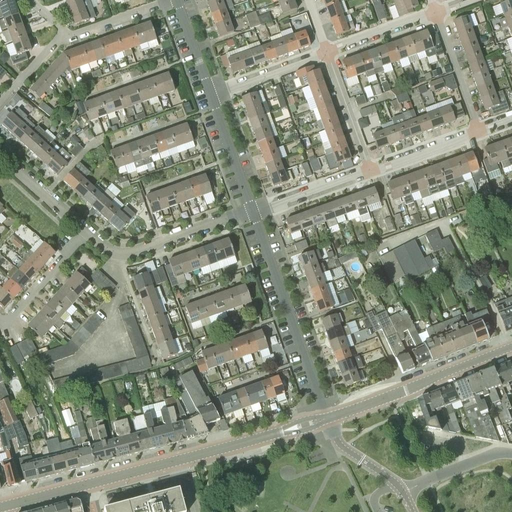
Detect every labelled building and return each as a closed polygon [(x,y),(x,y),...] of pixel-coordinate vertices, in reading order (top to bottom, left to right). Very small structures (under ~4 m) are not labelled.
[(88,0),(83,0),(81,1),(67,6),(75,26),(95,19),(88,0)] [(229,0),(218,0),(207,4),(211,16),(225,10),(233,8),(229,0)] [(293,0),(287,0),(279,3),(283,15),(297,10),(293,0)] [(322,0),(326,8),(337,4),(345,1),(344,0),(322,0)] [(415,0),(392,0),(399,18),(413,13),(411,10),(418,7),(415,0)] [(511,0),(500,5),(504,16),(511,13),(511,0)] [(0,19),(3,18),(4,20),(18,15),(13,1),(0,6),(0,19)] [(354,14),(352,10),(341,14),(337,4),(326,8),(331,22),(343,18),(354,14)] [(386,19),(380,5),(373,7),(378,21),(386,19)] [(256,12),(260,25),(272,21),(267,8),(256,12)] [(225,10),(211,16),(215,26),(229,21),(225,10)] [(260,25),(256,12),(245,16),(250,29),(260,25)] [(511,13),(504,16),(505,19),(499,20),(502,29),(508,27),(511,25),(511,13)] [(18,15),(4,20),(0,21),(0,28),(1,31),(7,29),(8,31),(22,26),(18,15)] [(457,33),(471,28),(467,17),(453,22),(457,33)] [(343,18),(331,22),(336,37),(355,30),(352,22),(345,25),(343,18)] [(233,33),(229,21),(215,26),(220,38),(233,33)] [(150,23),(141,26),(147,44),(157,40),(150,23)] [(22,26),(8,31),(2,33),(3,38),(4,37),(7,44),(12,42),(26,37),(22,26)] [(147,44),(141,26),(132,30),(139,47),(147,44)] [(461,44),(475,39),(471,28),(457,33),(461,44)] [(139,47),(132,30),(124,33),(130,50),(139,47)] [(305,32),(293,37),(298,51),(310,46),(305,32)] [(417,35),(424,52),(426,57),(428,58),(434,56),(435,54),(436,57),(444,54),(436,35),(429,37),(427,32),(417,35)] [(115,36),(121,53),(123,53),(124,57),(132,54),(130,50),(124,33),(115,36)] [(424,52),(417,35),(410,38),(416,55),(424,52)] [(121,53),(115,36),(107,39),(113,56),(121,53)] [(26,37),(12,42),(17,55),(10,58),(13,66),(28,60),(25,53),(31,51),(26,37)] [(298,51),(293,37),(283,40),(288,54),(298,51)] [(416,55),(410,38),(401,41),(407,58),(416,55)] [(113,56),(107,39),(98,42),(105,59),(113,56)] [(465,55),(479,50),(475,39),(461,44),(465,55)] [(288,54),(283,40),(272,44),(277,58),(288,54)] [(407,58),(401,41),(392,44),(399,61),(407,58)] [(105,59),(98,42),(90,45),(96,62),(105,59)] [(277,58),(272,44),(261,48),(266,62),(277,58)] [(399,61),(392,44),(384,47),(391,64),(399,61)] [(96,62),(90,45),(81,48),(87,65),(96,62)] [(391,64),(384,47),(375,51),(381,68),(391,64)] [(87,65),(81,48),(73,51),(79,68),(87,65)] [(266,62),(261,48),(250,52),(255,66),(266,62)] [(469,67),(483,62),(479,50),(465,55),(469,67)] [(79,68),(73,51),(63,55),(68,67),(69,67),(71,71),(79,68)] [(381,68),(375,51),(367,54),(373,71),(381,68)] [(255,66),(250,52),(238,57),(243,71),(255,66)] [(375,75),(373,71),(367,54),(358,57),(364,74),(366,79),(375,75)] [(68,67),(63,55),(50,69),(59,78),(68,67)] [(243,71),(238,57),(228,61),(226,57),(221,59),(225,70),(230,68),(233,75),(243,71)] [(364,74),(358,57),(350,60),(356,77),(364,74)] [(356,77),(350,60),(341,63),(348,80),(356,77)] [(473,77),(487,72),(483,62),(469,67),(473,77)] [(308,84),(309,87),(323,82),(319,71),(315,72),(313,67),(295,73),(297,79),(298,79),(301,87),(308,84)] [(59,78),(50,69),(40,80),(49,89),(59,78)] [(432,72),(434,78),(441,76),(438,70),(432,72)] [(476,88),(491,83),(487,72),(473,77),(476,88)] [(159,77),(166,95),(174,91),(168,74),(159,77)] [(452,75),(428,83),(431,93),(445,88),(452,90),(457,88),(452,75)] [(151,80),(157,98),(166,95),(159,77),(151,80)] [(49,89),(40,80),(30,91),(39,100),(49,89)] [(142,83),(148,101),(157,98),(151,80),(142,83)] [(323,82),(309,87),(313,99),(327,94),(323,82)] [(384,93),(390,91),(387,82),(381,84),(384,93)] [(133,87),(140,104),(148,101),(142,83),(133,87)] [(495,94),(491,83),(476,88),(481,99),(495,94)] [(376,96),(382,94),(378,85),(373,87),(376,96)] [(276,98),(282,96),(278,86),(273,88),(276,98)] [(125,90),(131,107),(140,104),(133,87),(125,90)] [(392,96),(404,92),(402,88),(391,91),(392,96)] [(117,93),(123,110),(131,107),(125,90),(117,93)] [(423,106),(421,91),(412,92),(414,107),(423,106)] [(502,91),(495,94),(481,99),(485,111),(488,109),(491,116),(509,110),(502,91)] [(108,96),(114,113),(123,110),(117,93),(108,96)] [(399,105),(410,101),(407,93),(396,97),(399,105)] [(241,99),(245,110),(260,105),(256,94),(241,99)] [(327,94),(313,99),(317,110),(331,105),(327,94)] [(13,99),(18,103),(21,99),(16,95),(13,99)] [(99,99),(106,116),(114,113),(108,96),(99,99)] [(357,107),(366,104),(363,96),(354,99),(357,107)] [(91,102),(97,119),(106,116),(99,99),(91,102)] [(394,112),(400,110),(396,100),(391,102),(394,112)] [(42,102),(38,108),(49,117),(53,111),(42,102)] [(97,119),(91,102),(83,105),(89,122),(97,119)] [(438,112),(443,126),(455,122),(454,120),(464,117),(460,104),(438,112)] [(260,105),(245,110),(249,122),(264,116),(260,105)] [(331,105),(317,110),(318,112),(313,113),(316,122),(335,116),(331,105)] [(359,111),(361,118),(376,112),(374,106),(359,111)] [(12,135),(26,119),(27,118),(18,110),(13,116),(11,114),(1,125),(12,135)] [(137,121),(145,118),(143,111),(139,113),(138,115),(135,116),(137,121)] [(422,134),(417,120),(413,111),(402,115),(403,117),(410,138),(422,134)] [(443,126),(438,112),(428,116),(433,130),(443,126)] [(264,116),(249,122),(253,132),(268,127),(264,116)] [(335,116),(316,122),(320,131),(324,130),(325,131),(339,126),(335,116)] [(433,130),(428,116),(417,120),(422,134),(433,130)] [(410,138),(403,117),(392,121),(394,128),(400,142),(410,138)] [(20,143),(34,127),(34,126),(26,119),(12,135),(20,143)] [(178,128),(184,145),(193,142),(187,125),(178,128)] [(29,151),(45,133),(38,126),(36,128),(34,127),(20,143),(29,151)] [(339,126),(325,131),(329,143),(343,137),(339,126)] [(84,132),(88,129),(86,127),(77,133),(78,136),(84,132)] [(268,127),(253,132),(257,143),(272,138),(268,127)] [(169,131),(176,148),(184,145),(178,128),(169,131)] [(400,142),(394,128),(384,132),(389,146),(400,142)] [(88,129),(84,132),(89,141),(94,138),(88,129)] [(161,134),(167,151),(176,148),(169,131),(161,134)] [(89,141),(84,132),(78,136),(84,145),(89,141)] [(389,146),(384,132),(372,136),(377,150),(389,146)] [(38,159),(48,148),(54,141),(45,133),(29,151),(38,159)] [(152,137),(158,155),(167,151),(161,134),(152,137)] [(79,141),(74,136),(69,141),(75,146),(79,141)] [(144,140),(150,157),(158,155),(152,137),(144,140)] [(343,137),(329,143),(333,154),(347,148),(343,137)] [(201,151),(208,148),(205,138),(197,141),(201,151)] [(272,138),(257,143),(261,154),(275,149),(272,138)] [(135,143),(144,166),(152,163),(150,157),(144,140),(135,143)] [(507,160),(509,167),(511,166),(511,148),(509,140),(501,143),(507,160)] [(127,147),(133,164),(135,169),(144,166),(135,143),(127,147)] [(509,167),(507,160),(501,143),(492,146),(498,163),(501,162),(503,169),(509,167)] [(75,158),(83,149),(77,144),(69,153),(75,158)] [(102,158),(106,155),(101,146),(97,149),(102,158)] [(498,163),(492,146),(483,149),(487,160),(483,161),(487,174),(498,170),(496,164),(498,163)] [(118,150),(125,167),(133,164),(127,147),(118,150)] [(46,167),(56,156),(48,148),(38,159),(46,167)] [(347,148),(333,154),(324,157),(329,172),(338,169),(340,166),(339,164),(341,163),(344,171),(353,167),(347,148)] [(275,149),(261,154),(265,165),(279,160),(275,149)] [(67,163),(72,158),(64,150),(59,154),(67,163)] [(125,167),(118,150),(110,153),(116,170),(125,167)] [(309,161),(316,159),(315,157),(314,157),(311,150),(306,152),(309,161)] [(472,153),(464,156),(470,174),(479,171),(472,153)] [(56,156),(46,167),(57,176),(67,165),(56,156)] [(470,174),(464,156),(455,160),(461,177),(470,174)] [(316,159),(309,161),(314,173),(319,171),(321,169),(317,159),(316,159)] [(279,160),(265,165),(269,176),(283,171),(279,160)] [(461,177),(455,160),(447,163),(455,186),(463,183),(461,177)] [(304,175),(310,173),(306,163),(301,165),(304,175)] [(455,186),(447,163),(438,166),(447,190),(456,187),(455,186)] [(447,190),(438,166),(430,169),(439,193),(447,190)] [(74,191),(84,180),(82,178),(85,174),(79,168),(75,172),(73,170),(63,182),(74,191)] [(439,193),(430,169),(421,172),(430,196),(439,193)] [(283,171),(269,176),(273,188),(287,182),(283,171)] [(430,196),(421,172),(413,175),(419,192),(422,199),(430,196)] [(419,192),(413,175),(404,178),(410,195),(419,192)] [(205,176),(196,179),(203,196),(211,193),(211,191),(208,182),(205,176)] [(413,203),(410,195),(404,178),(396,181),(402,198),(405,206),(413,203)] [(203,196),(196,179),(188,182),(194,199),(203,196)] [(82,199),(93,188),(84,180),(74,191),(82,199)] [(402,198),(396,181),(387,184),(393,201),(402,198)] [(194,199),(188,182),(179,185),(185,202),(194,199)] [(185,202),(179,185),(170,188),(177,205),(185,202)] [(486,196),(491,194),(487,185),(482,187),(486,196)] [(91,207),(101,196),(93,188),(82,199),(91,207)] [(177,205),(170,188),(162,191),(168,208),(177,205)] [(374,189),(362,193),(368,207),(379,203),(374,189)] [(100,215),(110,204),(115,197),(107,190),(101,196),(91,207),(100,215)] [(168,208),(162,191),(154,194),(160,211),(168,208)] [(136,196),(139,204),(144,202),(141,193),(136,195),(136,196)] [(368,207),(362,193),(352,197),(357,211),(359,217),(368,214),(366,208),(368,207)] [(160,211),(154,194),(145,197),(152,214),(160,211)] [(357,211),(352,197),(340,201),(345,215),(357,211)] [(345,215),(340,201),(329,205),(334,219),(345,215)] [(109,223),(119,212),(110,204),(100,215),(109,223)] [(334,219),(329,205),(318,209),(324,223),(326,222),(328,228),(337,225),(334,219)] [(432,219),(437,217),(434,207),(428,209),(432,219)] [(324,223),(318,209),(308,213),(313,227),(324,223)] [(119,212),(109,223),(119,233),(129,221),(119,212)] [(313,227),(308,213),(296,217),(301,231),(313,227)] [(412,226),(420,223),(417,214),(409,217),(412,226)] [(399,231),(404,229),(403,227),(399,215),(394,216),(399,231)] [(301,231),(296,217),(285,221),(290,235),(301,231)] [(388,232),(393,230),(389,218),(384,220),(388,232)] [(14,233),(22,224),(17,220),(9,229),(14,233)] [(441,240),(436,230),(425,235),(433,252),(443,247),(446,254),(454,250),(447,237),(441,240)] [(358,237),(361,244),(367,242),(364,235),(358,237)] [(19,250),(23,246),(15,238),(11,243),(19,250)] [(228,240),(219,243),(226,260),(234,257),(228,240)] [(297,252),(308,248),(305,241),(294,245),(297,252)] [(403,246),(419,277),(429,271),(428,269),(424,259),(414,241),(403,246)] [(226,260),(219,243),(210,246),(217,263),(226,260)] [(35,254),(46,264),(55,254),(44,244),(35,254)] [(354,251),(352,245),(344,248),(346,253),(354,251)] [(217,263),(210,246),(203,249),(209,266),(217,263)] [(419,277),(403,246),(393,251),(403,273),(408,282),(419,277)] [(209,266),(203,249),(194,252),(200,269),(209,266)] [(46,264),(35,254),(32,251),(23,261),(37,274),(46,264)] [(316,264),(315,261),(321,259),(318,251),(299,258),(303,269),(316,264)] [(403,273),(393,251),(379,258),(390,279),(403,273)] [(200,269),(194,252),(185,255),(192,273),(200,269)] [(350,254),(348,255),(351,260),(357,257),(354,252),(350,254)] [(192,273),(185,255),(177,258),(183,276),(192,273)] [(424,259),(428,269),(434,267),(429,257),(424,259)] [(183,276),(177,258),(168,262),(170,265),(164,267),(169,281),(183,276)] [(24,276),(30,282),(37,274),(23,261),(16,269),(19,271),(24,276)] [(320,275),(320,274),(325,273),(322,264),(317,266),(316,264),(303,269),(307,280),(320,275)] [(30,282),(24,276),(19,271),(16,269),(14,267),(7,274),(8,275),(6,277),(11,280),(22,291),(30,282)] [(70,280),(84,292),(90,285),(83,279),(88,274),(81,268),(77,273),(76,273),(70,280)] [(138,293),(152,287),(167,282),(162,268),(133,279),(138,293)] [(94,283),(102,274),(97,270),(89,279),(94,283)] [(98,287),(107,278),(102,274),(94,283),(98,287)] [(320,275),(307,280),(310,291),(324,286),(320,275)] [(103,291),(111,282),(107,278),(98,287),(103,291)] [(22,291),(11,280),(3,289),(14,299),(22,291)] [(64,287),(78,299),(84,292),(70,280),(64,287)] [(111,282),(103,291),(107,296),(116,287),(111,282)] [(236,289),(242,306),(251,303),(245,286),(236,289)] [(324,286),(310,291),(314,302),(328,297),(324,286)] [(58,293),(72,306),(78,299),(64,287),(58,293)] [(157,300),(152,287),(138,293),(143,306),(157,300)] [(14,299),(3,289),(0,292),(0,306),(4,310),(14,299)] [(228,292),(234,309),(242,306),(236,289),(228,292)] [(220,295),(226,312),(234,309),(228,292),(220,295)] [(72,306),(58,293),(52,300),(65,313),(72,306)] [(211,298),(217,315),(226,312),(220,295),(211,298)] [(328,297),(314,302),(318,313),(332,308),(328,297)] [(202,301),(208,318),(217,315),(211,298),(202,301)] [(65,313),(52,300),(46,307),(64,323),(70,317),(65,313)] [(162,314),(157,300),(143,306),(148,319),(162,314)] [(194,304),(200,321),(208,318),(202,301),(194,304)] [(511,314),(508,303),(501,306),(500,303),(494,306),(505,334),(511,332),(511,331),(511,314)] [(200,321),(194,304),(185,307),(191,324),(200,321)] [(120,315),(131,311),(129,305),(118,309),(120,315)] [(40,313),(54,326),(59,330),(65,324),(64,323),(46,307),(40,313)] [(400,342),(389,318),(385,311),(374,317),(371,310),(365,313),(375,333),(380,330),(402,374),(414,370),(400,342)] [(122,320),(133,316),(131,311),(120,315),(122,320)] [(34,320),(48,332),(54,326),(40,313),(34,320)] [(90,319),(99,327),(103,322),(94,314),(90,319)] [(148,319),(153,333),(167,328),(162,314),(148,319)] [(431,363),(422,345),(411,323),(407,315),(401,317),(396,314),(389,318),(400,342),(403,340),(402,333),(407,331),(416,350),(411,352),(419,368),(431,363)] [(476,345),(488,340),(481,321),(475,324),(471,314),(465,317),(469,326),(476,345)] [(321,321),(325,332),(340,326),(336,315),(321,321)] [(124,326),(135,322),(133,316),(122,320),(124,326)] [(99,327),(90,319),(86,323),(95,331),(99,327)] [(454,321),(465,349),(476,345),(469,326),(463,328),(459,319),(454,321)] [(48,332),(34,320),(28,327),(41,339),(48,332)] [(465,349),(454,321),(443,325),(455,353),(465,349)] [(126,332),(137,328),(135,322),(124,326),(126,332)] [(95,331),(86,323),(82,328),(91,336),(95,331)] [(443,325),(432,330),(443,358),(455,353),(443,325)] [(340,326),(325,332),(329,343),(344,338),(350,335),(347,326),(341,329),(340,326)] [(91,336),(82,328),(78,332),(87,340),(91,336)] [(128,337),(139,333),(137,328),(126,332),(128,337)] [(171,341),(167,328),(153,333),(157,346),(171,341)] [(432,330),(426,332),(430,342),(422,345),(431,363),(443,358),(432,330)] [(261,331),(253,335),(259,352),(268,349),(261,331)] [(87,340),(78,332),(74,336),(83,344),(87,340)] [(130,343),(141,339),(139,333),(128,337),(130,343)] [(259,352),(253,335),(244,338),(250,355),(259,352)] [(83,344),(74,336),(70,341),(79,349),(83,344)] [(30,338),(25,341),(32,355),(37,352),(30,338)] [(250,355),(244,338),(236,341),(242,358),(250,355)] [(344,338),(329,343),(333,354),(343,350),(348,348),(344,338)] [(132,349),(143,345),(141,339),(130,343),(132,349)] [(32,355),(25,341),(21,343),(28,357),(32,355)] [(79,349),(70,341),(66,345),(75,354),(79,349)] [(171,341),(157,346),(163,360),(177,355),(171,341)] [(242,358),(236,341),(227,344),(234,361),(242,358)] [(28,357),(21,343),(16,346),(23,359),(28,357)] [(234,361),(227,344),(219,347),(225,364),(234,361)] [(75,354),(66,345),(66,346),(63,347),(67,358),(73,356),(75,354)] [(135,354),(145,351),(143,345),(132,349),(135,354)] [(23,359),(16,346),(7,350),(14,364),(23,359)] [(67,358),(63,347),(58,349),(62,360),(67,358)] [(225,364),(219,347),(210,350),(216,367),(225,364)] [(343,350),(333,354),(337,365),(352,359),(348,348),(343,350)] [(62,360),(58,349),(52,351),(56,362),(62,360)] [(216,367),(210,350),(201,353),(204,360),(196,363),(200,373),(216,367)] [(56,362),(52,351),(46,353),(50,364),(56,362)] [(137,361),(147,357),(145,351),(135,354),(136,360),(137,361)] [(50,364),(46,353),(39,355),(44,366),(50,364)] [(264,366),(273,363),(270,356),(261,359),(264,366)] [(147,357),(137,361),(139,371),(151,368),(147,357)] [(176,370),(193,363),(190,357),(174,365),(176,370)] [(352,359),(337,365),(341,376),(356,370),(352,359)] [(139,371),(137,361),(136,360),(131,361),(134,373),(139,371)] [(134,373),(131,361),(125,363),(128,374),(134,373)] [(128,374),(125,363),(119,364),(122,376),(128,374)] [(503,367),(496,369),(507,396),(511,394),(510,391),(511,390),(509,384),(511,382),(511,364),(511,363),(509,364),(508,364),(504,365),(503,367)] [(122,376),(119,364),(113,366),(116,377),(122,376)] [(107,367),(110,379),(116,377),(113,366),(107,367)] [(101,369),(104,380),(110,379),(107,367),(101,369)] [(163,381),(171,379),(168,368),(160,370),(163,381)] [(96,370),(99,382),(104,380),(101,369),(96,370)] [(507,396),(496,369),(481,375),(488,393),(502,427),(511,422),(511,420),(508,411),(511,410),(507,396)] [(90,372),(93,383),(99,382),(96,370),(90,372)] [(356,370),(341,376),(345,387),(360,382),(356,370)] [(0,409),(7,427),(12,425),(20,422),(2,383),(4,382),(0,372),(0,409)] [(84,373),(87,385),(93,383),(90,372),(84,373)] [(184,390),(190,400),(204,426),(220,421),(207,398),(205,399),(191,372),(178,379),(184,390)] [(78,375),(81,386),(87,385),(84,373),(78,375)] [(73,376),(76,388),(81,386),(78,375),(73,376)] [(143,375),(137,377),(138,384),(145,382),(143,375)] [(488,393),(481,375),(468,380),(478,408),(481,414),(489,411),(485,401),(482,402),(479,397),(488,393)] [(67,378),(70,389),(76,388),(73,376),(67,378)] [(61,380),(64,391),(70,389),(67,378),(61,380)] [(278,378),(270,381),(276,398),(284,395),(278,378)] [(64,391),(61,380),(52,382),(57,392),(64,391)] [(472,411),(478,408),(468,380),(455,385),(461,401),(466,412),(469,411),(472,410),(472,411)] [(276,398),(270,381),(261,384),(267,401),(276,398)] [(267,401),(261,384),(252,387),(258,404),(267,401)] [(461,401),(455,385),(440,391),(446,407),(449,415),(454,413),(451,405),(461,401)] [(258,404),(252,387),(244,390),(250,407),(258,404)] [(188,422),(197,438),(208,435),(204,426),(190,400),(184,390),(177,394),(190,416),(186,418),(188,422)] [(250,407),(244,390),(235,393),(242,410),(250,407)] [(446,407),(440,391),(429,396),(435,413),(438,418),(442,431),(456,434),(451,420),(446,422),(441,409),(446,407)] [(242,410),(235,393),(227,396),(233,413),(242,410)] [(233,413),(227,396),(218,399),(224,416),(233,413)] [(429,429),(442,431),(438,418),(432,421),(430,415),(435,413),(429,396),(419,400),(429,429)] [(183,423),(181,419),(176,421),(176,419),(181,417),(176,400),(174,398),(164,401),(164,402),(166,411),(175,444),(187,440),(182,424),(182,423),(183,423)] [(177,400),(176,400),(181,417),(185,415),(177,400)] [(30,419),(38,416),(30,401),(28,402),(29,404),(24,406),(30,419)] [(175,444),(166,411),(164,402),(152,405),(154,413),(159,411),(160,412),(163,424),(165,426),(165,428),(159,429),(164,447),(175,444)] [(478,408),(472,411),(472,410),(469,411),(466,412),(475,437),(491,440),(482,419),(481,414),(478,408)] [(94,465),(89,448),(80,412),(75,414),(81,438),(84,450),(75,452),(79,469),(94,465)] [(119,419),(120,423),(126,421),(125,414),(118,416),(119,419)] [(164,447),(159,429),(153,431),(152,429),(153,427),(150,415),(143,417),(152,450),(164,447)] [(482,419),(491,440),(499,442),(489,416),(482,419)] [(95,423),(94,417),(87,419),(93,443),(95,444),(96,446),(89,448),(94,465),(106,462),(95,423)] [(152,450),(143,417),(132,420),(136,436),(141,453),(152,450)] [(188,422),(188,421),(186,418),(181,419),(183,423),(182,423),(182,424),(187,440),(197,438),(188,422)] [(103,427),(102,421),(95,423),(106,462),(117,459),(113,442),(106,443),(106,441),(107,440),(103,427)] [(141,453),(136,436),(130,437),(129,435),(130,433),(126,421),(120,423),(129,456),(141,453)] [(20,422),(12,425),(16,438),(19,448),(29,446),(26,437),(20,422)] [(129,456),(120,423),(117,424),(113,424),(117,437),(119,438),(119,440),(113,442),(117,459),(129,456)] [(4,433),(7,441),(16,438),(12,425),(7,427),(2,428),(4,433)] [(0,441),(3,453),(5,452),(7,461),(2,462),(9,487),(20,485),(11,449),(4,433),(0,434),(0,441)] [(79,469),(75,452),(73,446),(68,447),(65,447),(62,435),(57,436),(61,456),(66,472),(79,469)] [(66,472),(61,456),(56,457),(51,441),(46,443),(47,447),(55,476),(66,472)] [(55,476),(47,447),(40,449),(43,457),(32,460),(37,480),(55,476)] [(19,460),(25,483),(37,480),(32,460),(31,457),(19,460)] [(184,511),(179,490),(104,510),(104,511),(184,511)] [(66,503),(68,511),(82,511),(80,502),(77,500),(66,503)] [(55,511),(68,511),(66,503),(54,507),(55,511)]
